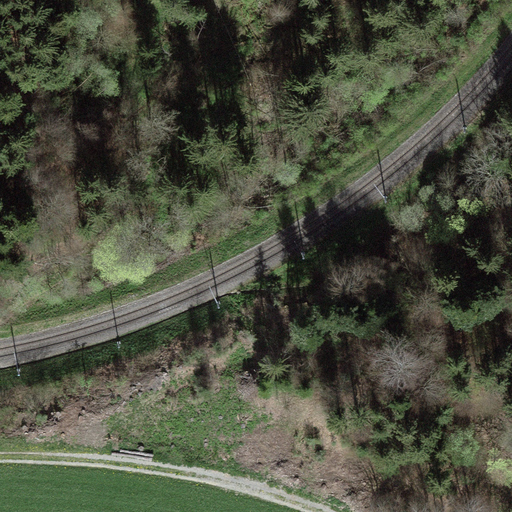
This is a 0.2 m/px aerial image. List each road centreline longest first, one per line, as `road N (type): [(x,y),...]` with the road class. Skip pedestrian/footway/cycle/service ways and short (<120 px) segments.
road 1 (track): [(74,458),(142,402),(233,354),(511,309)]
road 2 (track): [(0,457),(184,473),(313,511)]
